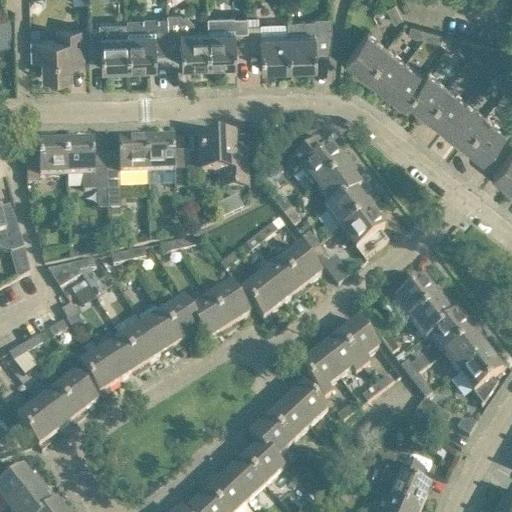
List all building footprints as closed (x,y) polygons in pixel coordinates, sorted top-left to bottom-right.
[(402,18),(394,3),(386,7),(394,22),(402,18)] [(209,64),(207,31),(193,31),(193,21),(186,15),(180,15),(180,13),(167,14),(167,18),(169,53),(180,53),(181,65),(209,64)] [(248,50),(247,23),(247,16),(234,17),(234,15),(207,17),(208,31),(207,31),(209,64),(236,63),(236,51),(248,50)] [(288,21),(288,33),(289,67),(316,66),(316,54),(329,54),(331,33),(331,16),(317,17),(314,21),(288,21)] [(169,53),(167,18),(127,18),(127,33),(129,67),(156,66),(156,54),(169,53)] [(289,67),(288,33),(260,34),(260,23),(247,23),(248,50),(260,50),(261,68),(289,67)] [(424,38),(426,29),(410,25),(408,33),(424,38)] [(129,67),(127,33),(100,34),(100,29),(87,29),(88,56),(101,56),(101,68),(129,67)] [(440,42),(442,33),(426,29),(424,38),(440,42)] [(57,39),(41,40),(41,39),(29,40),(30,58),(42,58),(43,76),(71,75),(70,63),(82,63),(81,30),(57,30),(57,39)] [(360,79),(386,46),(367,31),(345,60),(360,72),(357,77),(360,79)] [(474,51),(477,43),(461,38),(458,47),(474,51)] [(490,56),(493,47),(477,43),(474,51),(490,56)] [(383,90),(405,61),(386,46),(360,79),(365,83),(368,78),(383,90)] [(398,109),(428,71),(427,70),(423,75),(405,61),(383,90),(398,102),(395,106),(398,109)] [(495,63),(488,73),(496,80),(504,70),(495,63)] [(421,119),(447,86),(428,71),(398,109),(399,110),(406,101),(421,112),(417,116),(421,119)] [(444,130),(466,101),(447,86),(421,119),(425,122),(428,118),(444,130)] [(459,149),(485,116),(466,101),(444,130),(459,141),(455,146),(459,149)] [(482,159),(504,131),(485,116),(459,149),(463,152),(466,147),(482,159)] [(249,188),(248,154),(234,155),(234,140),(200,141),(200,155),(186,156),(187,174),(220,173),(220,189),(249,188)] [(187,179),(187,174),(186,156),(186,153),(174,154),(173,142),(146,143),(148,174),(175,173),(175,191),(187,191),(187,179)] [(121,175),(148,174),(146,143),(118,144),(118,156),(107,156),(110,211),(121,210),(120,182),(121,182),(121,175)] [(110,211),(107,156),(93,157),(93,144),(66,145),(68,178),(83,177),(83,192),(107,192),(109,211),(110,211)] [(318,190),(350,164),(347,160),(342,164),(330,149),(324,153),(317,144),(314,147),(287,167),(294,175),(303,169),(318,190)] [(68,178),(66,145),(38,146),(38,159),(26,159),(27,186),(40,185),(40,178),(68,178)] [(508,195),(511,189),(511,150),(493,175),(508,187),(505,192),(508,195)] [(332,208),(354,190),(355,192),(361,188),(348,172),(354,168),(350,164),(318,190),(331,207),(332,208)] [(336,236),(374,206),(371,202),(366,206),(355,192),(354,190),(332,208),(331,207),(320,215),(336,236)] [(280,197),(273,203),(284,217),(291,211),(280,197)] [(378,211),(374,206),(336,236),(359,267),(388,245),(380,234),(384,230),(372,215),(378,211)] [(300,224),(291,211),(284,217),(293,229),(300,224)] [(0,252),(5,254),(11,255),(11,256),(24,251),(21,242),(12,214),(0,218),(0,252)] [(277,234),(272,227),(259,237),(264,244),(277,234)] [(310,234),(303,240),(313,253),(320,248),(310,234)] [(251,254),(264,244),(259,237),(245,247),(251,254)] [(195,249),(193,241),(177,244),(179,253),(195,249)] [(179,253),(177,244),(161,248),(162,257),(179,253)] [(330,260),(320,248),(313,253),(323,266),(330,260)] [(321,278),(301,251),(281,266),(305,297),(309,294),(305,290),(321,278)] [(145,260),(143,252),(127,255),(129,264),(145,260)] [(129,264),(127,255),(111,259),(113,267),(129,264)] [(239,264),(233,257),(220,267),(226,274),(239,264)] [(95,271),(93,262),(74,267),(79,274),(95,271)] [(305,297),(281,266),(261,280),(282,307),(297,296),(301,300),(305,297)] [(81,277),(79,274),(74,267),(48,272),(60,291),(81,277)] [(409,322),(443,295),(440,293),(435,297),(423,281),(414,288),(405,277),(380,296),(389,308),(395,303),(409,322)] [(282,307),(261,280),(241,294),(261,320),(261,321),(266,327),(271,323),(267,319),(282,307)] [(231,289),(210,302),(231,335),(235,333),(232,328),(249,318),(231,289)] [(430,339),(453,319),(452,319),(441,305),(447,301),(443,295),(409,322),(425,343),(430,339)] [(210,302),(191,314),(190,314),(201,333),(200,333),(207,344),(224,333),(227,338),(231,335),(210,302)] [(190,314),(191,314),(185,303),(163,317),(184,350),(188,348),(185,343),(200,333),(201,333),(190,314)] [(70,307),(61,312),(67,321),(76,316),(70,307)] [(443,356),(477,330),(475,327),(469,331),(457,315),(452,319),(453,319),(430,339),(443,356)] [(184,350),(163,317),(142,329),(160,358),(176,348),(179,353),(184,350)] [(77,318),(67,324),(75,338),(86,332),(77,318)] [(378,352),(356,323),(337,338),(363,371),(370,365),(367,361),(378,352)] [(67,332),(63,324),(48,333),(53,341),(67,332)] [(379,325),(372,330),(382,344),(389,338),(379,325)] [(160,358),(142,329),(121,342),(143,376),(147,373),(144,369),(160,358)] [(458,375),(487,353),(476,339),(481,335),(477,330),(443,356),(458,375)] [(363,371),(337,338),(317,353),(340,382),(353,372),(356,377),(363,371)] [(399,351),(389,338),(382,344),(392,357),(399,351)] [(42,347),(37,339),(23,348),(28,355),(42,347)] [(143,376),(121,342),(101,355),(119,384),(136,374),(139,379),(143,376)] [(13,364),(28,355),(23,348),(9,356),(13,364)] [(340,382),(317,353),(298,368),(325,402),(332,395),(329,392),(340,382)] [(499,369),(487,353),(458,375),(483,408),(495,391),(489,383),(507,369),(504,365),(499,369)] [(119,384),(101,355),(80,367),(98,395),(97,396),(101,402),(107,399),(104,394),(119,384)] [(407,364),(400,369),(411,382),(417,377),(407,364)] [(76,377),(56,391),(81,424),(85,421),(81,417),(97,405),(76,377)] [(432,396),(417,377),(411,382),(425,401),(432,396)] [(380,396),(393,386),(388,378),(375,389),(380,396)] [(328,415),(299,383),(295,387),(298,391),(285,404),(310,431),(328,415)] [(367,406),(380,396),(375,389),(362,399),(367,406)] [(81,424),(56,391),(36,406),(58,435),(73,423),(77,427),(81,424)] [(450,422),(423,403),(413,417),(439,436),(450,422)] [(310,431),(285,404),(271,417),(267,413),(264,416),(292,448),(310,431)] [(58,435),(36,406),(17,421),(37,448),(42,454),(46,450),(43,446),(58,435)] [(342,425),(355,415),(350,408),(337,418),(342,425)] [(292,448),(264,416),(259,420),(263,424),(249,438),(257,447),(258,446),(275,464),(276,463),(292,448)] [(346,458),(355,444),(348,439),(339,454),(346,458)] [(258,446),(257,447),(244,459),(240,455),(237,458),(265,490),(284,472),(276,463),(275,464),(258,446)] [(265,490),(237,458),(233,462),(237,466),(223,479),(247,506),(265,490)] [(399,464),(394,475),(387,472),(376,497),(410,511),(420,511),(430,491),(419,486),(423,474),(399,464)] [(330,485),(339,471),(332,466),(323,480),(330,485)] [(0,500),(8,511),(10,511),(43,487),(40,482),(34,486),(23,471),(0,487),(0,500)] [(241,511),(247,506),(223,479),(209,492),(205,488),(201,491),(220,511),(241,511)] [(321,498),(330,485),(323,480),(314,494),(321,498)] [(49,511),(53,509),(51,508),(41,494),(46,490),(43,487),(10,511),(49,511)] [(220,511),(201,491),(198,495),(202,499),(187,511),(220,511)] [(511,511),(511,492),(510,492),(499,511),(511,511)] [(410,511),(376,497),(376,499),(383,502),(378,511),(410,511)]
